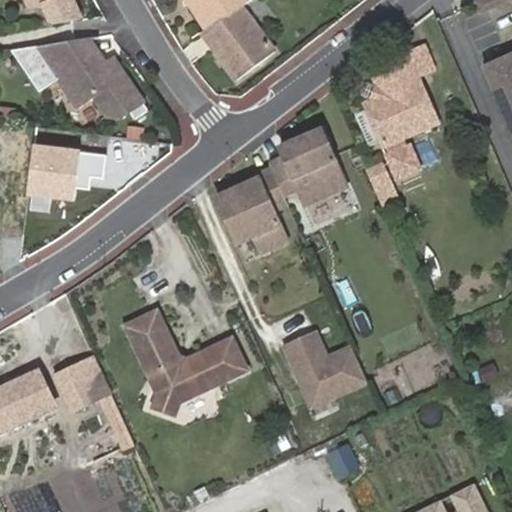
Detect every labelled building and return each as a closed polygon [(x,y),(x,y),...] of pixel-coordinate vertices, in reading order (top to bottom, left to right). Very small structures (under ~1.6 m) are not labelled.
[(24,0),(30,12),(44,9),(60,0),(24,0)] [(82,20),(70,0),(60,0),(44,9),(53,26),(82,20)] [(189,0),(195,8),(201,4),(198,0),(189,0)] [(195,8),(208,29),(244,6),(251,1),(250,0),(198,0),(201,4),(195,8)] [(208,29),(204,31),(220,55),(227,63),(237,78),(275,50),(244,6),(208,29)] [(53,70),(79,111),(96,100),(108,118),(120,118),(130,111),(143,103),(116,60),(102,69),(85,54),(80,42),(39,49),(14,53),(34,82),(53,70)] [(511,53),(485,65),(511,127),(511,53)] [(227,63),(220,55),(216,58),(222,67),(227,63)] [(376,99),(363,105),(379,140),(381,146),(435,123),(410,64),(374,80),(379,92),(376,99)] [(61,84),(53,70),(34,82),(42,96),(61,84)] [(135,120),(149,111),(143,103),(130,111),(135,120)] [(379,140),(366,111),(353,116),(366,146),(379,140)] [(348,186),(323,130),(283,148),(287,157),(272,164),(276,172),(286,195),(301,188),(308,204),(348,186)] [(397,197),(382,165),(367,171),(382,203),(397,197)] [(290,240),(277,211),(290,204),(286,195),(276,172),(220,197),(240,243),(258,235),(265,251),(290,240)] [(311,223),(335,219),(332,203),(308,207),(311,223)] [(23,300),(4,311),(21,342),(41,332),(23,300)] [(157,312),(127,326),(159,393),(181,401),(247,369),(233,339),(188,361),(181,358),(157,312)] [(369,381),(354,347),(328,359),(317,333),(288,346),(314,406),(369,381)] [(73,411),(112,394),(94,357),(56,376),(73,411)] [(35,370),(0,387),(0,435),(54,410),(35,370)] [(449,511),(443,499),(416,511),(490,511),(476,483),(452,495),(459,510),(453,511),(449,511)]
